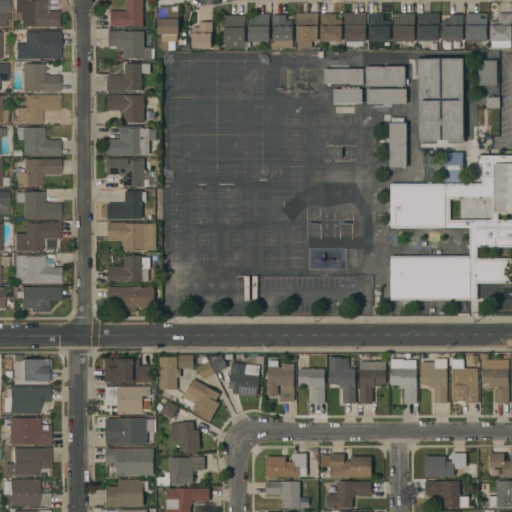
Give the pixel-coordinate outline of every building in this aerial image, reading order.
[(0,0),(8,0),(9,14),(0,14),(0,0)] [(20,27),(20,18),(12,18),(12,12),(14,12),(14,0),(46,0),(46,11),(58,11),(58,27),(20,27)] [(142,0),(143,26),(128,26),(128,27),(108,27),(108,11),(126,11),(126,0),(142,0)] [(179,6),(179,34),(177,34),(177,42),(176,48),(176,49),(175,50),(167,50),(167,42),(164,42),(164,34),(157,34),(158,6),(179,6)] [(318,13),(318,41),(311,41),(311,48),(298,48),(298,41),(296,41),(296,13),(318,13)] [(383,13),(383,21),(390,21),(390,41),(368,41),(369,13),(383,13)] [(414,13),(414,41),(393,41),(394,18),(400,18),(400,13),(414,13)] [(439,13),(439,41),(417,41),(417,13),(439,13)] [(487,13),(487,41),(466,41),(466,13),(487,13)] [(511,13),(511,41),(511,47),(492,47),(492,41),(490,41),(490,20),(497,21),(497,13),(511,13)] [(269,14),(269,41),(248,41),(248,14),(269,14)] [(336,14),(336,20),(342,20),(342,41),(320,41),(320,14),(336,14)] [(366,14),(366,41),(345,41),(345,14),(366,14)] [(245,15),(245,48),(225,48),(225,43),(224,43),(224,15),(245,15)] [(286,15),(286,20),(292,20),(292,48),(278,48),(278,50),(271,50),(271,42),(273,42),(273,41),(273,26),(272,26),(272,15),(286,15)] [(443,41),(443,19),(450,19),(450,15),(463,15),(463,26),(462,26),(462,40),(443,41)] [(212,22),(212,33),(211,33),(211,48),(192,48),(192,27),(198,27),(198,22),(212,22)] [(15,59),(15,44),(24,44),(24,31),(59,31),(59,59),(15,59)] [(124,31),(144,31),(144,47),(151,47),(151,58),(123,58),(123,50),(116,50),(116,46),(106,46),(106,31),(124,31)] [(463,140),(442,140),(442,125),(440,125),(440,140),(419,140),(419,59),(439,59),(440,98),(423,98),(423,101),(440,101),(440,118),(442,118),(442,100),(459,100),(459,98),(442,98),(442,58),(463,58),(463,140)] [(497,85),(478,85),(478,60),(496,60),(497,85)] [(127,90),(127,91),(106,91),(106,75),(125,75),(124,63),(141,63),(141,65),(149,65),(149,72),(141,72),(142,90),(127,90)] [(22,91),(22,64),(43,64),(43,74),(47,74),(47,75),(59,76),(59,91),(22,91)] [(294,97),(287,97),(287,95),(279,95),(279,66),(294,66),(294,97)] [(313,97),(306,97),(306,95),(298,95),(298,66),(313,66),(313,97)] [(404,66),(405,86),(365,86),(365,66),(404,66)] [(363,69),(363,84),(324,83),(324,69),(363,69)] [(362,89),(362,104),(333,104),(333,89),(362,89)] [(406,89),(406,104),(366,104),(366,89),(406,89)] [(144,122),(123,122),(123,112),(119,112),(120,110),(107,110),(107,94),(125,94),(125,95),(144,95),(144,122)] [(0,95),(1,95),(1,110),(8,110),(8,122),(1,122),(1,123),(0,123),(0,95)] [(59,95),(59,111),(42,111),(42,123),(25,123),(25,122),(18,122),(18,125),(12,125),(12,117),(15,117),(15,108),(24,108),(24,95),(59,95)] [(499,97),(499,108),(486,108),(486,97),(499,97)] [(389,123),(391,123),(391,118),(404,118),(406,118),(406,122),(404,122),(406,122),(406,167),(401,167),(401,170),(396,170),(396,167),(389,167),(389,123)] [(142,126),(142,128),(149,128),(149,129),(156,129),(156,140),(149,140),(149,155),(106,155),(106,139),(120,139),(120,127),(142,126)] [(22,140),(15,140),(15,128),(43,127),(43,138),(47,138),(47,140),(60,140),(60,155),(41,156),(41,155),(22,155),(22,140)] [(463,182),(444,183),(444,152),(462,152),(463,182)] [(511,155),(511,247),(477,247),(477,258),(511,258),(511,283),(477,283),(477,300),(390,300),(390,256),(469,256),(469,228),(390,228),(390,183),(481,183),(481,175),(475,175),(475,169),(473,169),(473,164),(477,164),(477,155),(511,155)] [(24,162),(24,159),(40,159),(40,158),(60,159),(59,175),(42,174),(41,187),(26,187),(26,186),(16,185),(16,162),(24,162)] [(144,158),(144,172),(156,172),(156,187),(123,187),(123,176),(120,176),(120,174),(106,174),(106,159),(144,158)] [(0,160),(1,160),(1,177),(8,177),(8,186),(1,186),(1,187),(0,187),(0,160)] [(44,191),(44,202),(47,202),(47,204),(59,204),(59,219),(22,219),(22,202),(15,202),(15,193),(23,193),(23,192),(44,191)] [(125,203),(125,191),(142,191),(142,192),(146,192),(146,202),(142,202),(142,219),(106,219),(106,203),(125,203)] [(8,214),(0,213),(0,192),(8,192),(8,214)] [(14,234),(24,234),(24,223),(40,223),(40,222),(60,222),(60,239),(42,239),(42,251),(14,251),(14,234)] [(155,250),(123,250),(123,240),(120,240),(120,238),(107,238),(107,222),(126,222),(126,223),(155,223),(155,250)] [(14,255),(23,255),(44,255),(44,260),(50,260),(50,267),(60,267),(60,283),(14,283),(14,255)] [(0,256),(8,256),(8,266),(0,266),(0,256)] [(124,266),(124,256),(142,256),(142,257),(149,257),(149,268),(148,268),(148,281),(142,281),(142,282),(127,282),(127,283),(108,283),(108,266),(124,266)] [(60,287),(60,301),(48,301),(48,312),(31,312),(31,309),(20,309),(20,298),(15,298),(15,291),(20,291),(20,287),(60,287)] [(154,287),(154,308),(136,308),(136,312),(117,312),(117,301),(107,301),(107,287),(154,287)] [(221,354),(227,367),(215,373),(209,361),(221,354)] [(13,355),(21,355),(21,359),(50,360),(50,381),(44,381),(44,385),(11,384),(11,379),(13,379),(13,355)] [(193,355),(193,368),(178,368),(178,355),(193,355)] [(159,357),(176,357),(176,369),(180,369),(180,377),(176,377),(177,390),(159,390),(159,357)] [(355,404),(342,404),(342,388),(344,388),(344,387),(339,387),(339,385),(337,385),(337,384),(328,384),(328,369),(329,369),(329,357),(341,357),(341,358),(348,358),(348,369),(355,369),(355,404)] [(139,358),(139,365),(153,366),(153,382),(137,382),(137,383),(108,383),(108,382),(104,382),(104,358),(139,358)] [(403,403),(403,387),(401,387),(401,384),(389,384),(390,369),(390,359),(403,359),(403,360),(416,360),(416,368),(416,370),(417,370),(417,375),(416,375),(416,380),(417,380),(417,385),(416,404),(403,403)] [(434,403),(434,387),(428,387),(428,384),(421,384),(421,362),(434,362),(434,359),(446,359),(447,403),(434,403)] [(281,402),(280,387),(281,387),(281,385),(277,385),(277,396),(275,396),(274,397),(270,397),(269,396),(268,396),(267,367),(268,367),(268,360),(278,360),(278,367),(282,367),(282,364),(293,364),(293,387),(294,387),(294,402),(281,402)] [(477,369),(477,389),(478,389),(478,403),(465,403),(465,401),(451,401),(451,360),(463,360),(463,369),(477,369)] [(208,361),(215,373),(202,380),(196,367),(208,361)] [(359,361),(386,361),(386,384),(377,384),(377,385),(374,385),(374,388),(372,388),(372,403),(359,403),(359,361)] [(237,394),(237,389),(229,388),(231,363),(245,364),(245,366),(259,367),(257,396),(237,394)] [(508,368),(508,403),(495,403),(495,387),(493,387),(493,385),(490,385),(490,384),(482,384),(482,368),(508,368)] [(324,369),(324,404),(311,404),(311,388),(309,388),(309,386),(307,386),(307,384),(298,384),(298,369),(324,369)] [(219,393),(215,401),(219,403),(209,421),(191,411),(195,404),(182,397),(192,379),(219,393)] [(44,387),(44,386),(49,386),(49,402),(40,402),(40,407),(38,407),(38,414),(15,414),(15,416),(9,416),(9,415),(2,415),(3,398),(5,398),(5,389),(8,389),(8,387),(44,387)] [(150,387),(150,396),(142,396),(142,398),(149,398),(149,407),(147,407),(147,411),(142,411),(142,413),(124,413),(124,414),(117,414),(117,406),(105,406),(105,387),(150,387)] [(178,406),(171,419),(160,412),(166,400),(178,406)] [(117,418),(146,417),(146,419),(153,419),(153,432),(146,432),(146,444),(105,444),(105,418),(117,418)] [(39,418),(39,425),(49,425),(49,445),(8,445),(8,443),(5,443),(5,436),(2,436),(2,419),(8,419),(8,418),(39,418)] [(193,430),(198,430),(200,450),(179,451),(178,440),(171,441),(170,423),(193,421),(193,430)] [(44,449),(44,448),(50,448),(50,468),(37,468),(37,476),(12,476),(12,475),(4,475),(4,463),(12,463),(12,449),(44,449)] [(110,448),(110,449),(153,448),(153,477),(131,477),(131,475),(121,475),(121,476),(116,476),(116,468),(114,468),(113,463),(105,463),(105,448),(110,448)] [(265,477),(265,456),(285,456),(285,461),(291,461),(291,453),(306,453),(306,476),(299,476),(299,477),(265,477)] [(371,477),(329,477),(329,470),(328,470),(328,467),(320,467),(320,455),(329,455),(329,453),(344,453),(344,461),(350,461),(350,456),(371,456),(371,477)] [(424,476),(424,456),(445,456),(445,461),(451,461),(451,453),(466,453),(466,467),(460,467),(460,469),(453,469),(453,477),(424,476)] [(511,477),(501,477),(501,467),(489,467),(489,453),(503,453),(503,461),(510,461),(510,456),(511,456),(511,477)] [(169,485),(156,486),(156,477),(164,477),(164,473),(169,473),(169,458),(189,458),(189,457),(203,457),(204,470),(192,470),(192,483),(169,483),(169,485)] [(49,505),(38,505),(38,507),(9,507),(9,505),(2,505),(2,481),(9,481),(9,479),(38,479),(38,494),(49,494),(49,505)] [(142,479),(142,481),(148,481),(148,491),(143,491),(142,507),(110,506),(110,507),(105,507),(106,486),(117,487),(117,479),(142,479)] [(264,481),(281,481),(299,481),(299,497),(308,497),(308,507),(300,507),(300,508),(284,508),(284,497),(280,497),(280,494),(264,494),(264,481)] [(326,508),(326,494),(336,494),(336,481),(371,481),(371,494),(355,494),(355,497),(352,497),(352,499),(352,508),(326,508)] [(424,481),(459,481),(459,496),(468,496),(468,507),(459,507),(459,508),(443,508),(443,499),(443,497),(440,497),(440,494),(424,494),(424,481)] [(511,507),(496,507),(496,506),(488,506),(488,496),(496,496),(496,481),(511,481),(511,507)] [(209,501),(193,501),(193,504),(191,504),(191,506),(190,506),(190,511),(166,511),(166,488),(209,488),(209,501)]
